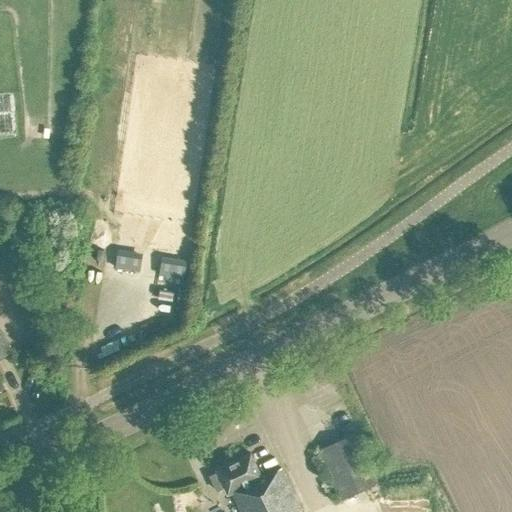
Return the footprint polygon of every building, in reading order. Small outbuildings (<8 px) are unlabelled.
[(117,249),(114,268),(139,272),(142,253),(117,249)] [(186,261),(161,257),(159,274),(183,278),(186,261)] [(0,390),(4,388),(0,380),(0,357),(11,352),(0,329),(0,390)] [(353,433),(317,450),(341,499),(377,482),(353,433)] [(250,453),(216,469),(217,472),(209,476),(216,491),(223,487),(227,494),(231,493),(239,511),(301,511),(281,467),(262,476),(250,453)]
